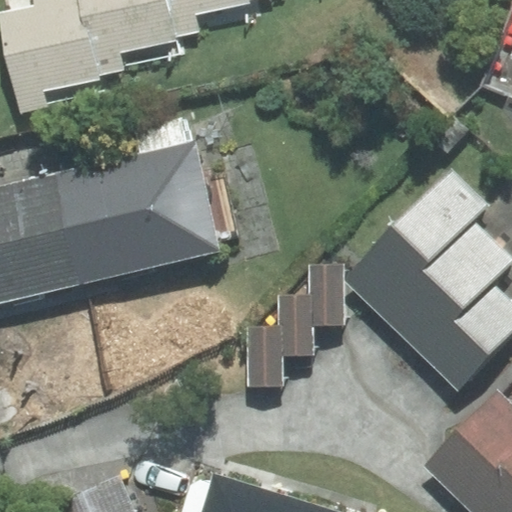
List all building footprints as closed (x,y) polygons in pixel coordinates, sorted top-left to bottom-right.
[(43,0),(9,8),(33,112),(56,107),(52,92),(136,72),(132,52),(257,23),(253,7),(282,0),(43,0)] [(192,122),(142,132),(147,156),(0,184),(0,303),(234,258),(211,143),(196,146),(192,122)] [(500,208),(462,171),(358,280),(472,388),(511,346),(511,293),(503,285),(511,275),(511,253),(483,226),(500,208)] [(284,323),(257,321),(253,386),(293,388),(295,358),(323,360),(325,326),(351,327),(354,266),(316,263),(315,294),(286,292),(284,323)] [(511,511),(511,394),(506,388),(430,466),(475,511),(511,511)] [(354,511),(222,474),(210,511),(354,511)] [(146,511),(133,475),(53,504),(56,511),(146,511)]
